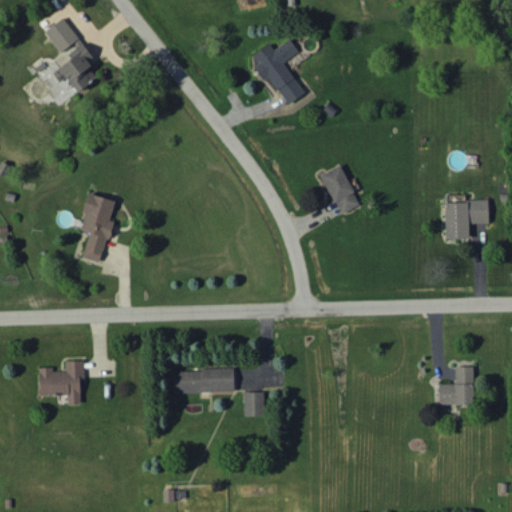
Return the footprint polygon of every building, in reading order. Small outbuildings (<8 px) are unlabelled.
[(44,30),(61,54),(65,51),(70,58),(58,66),(55,61),(39,73),(50,88),(47,90),(58,105),(97,77),(86,61),(92,57),(63,17),(44,30)] [(268,75),(287,103),(304,92),(283,61),(298,51),(289,38),(273,49),(269,43),(252,54),(258,64),(254,66),(262,79),(268,75)] [(339,213),(359,204),(340,164),(321,173),(339,213)] [(82,256),(101,261),(112,220),(109,219),(114,199),(88,192),(79,230),(88,232),(82,256)] [(488,222),(487,199),(444,200),(445,237),(468,237),(468,223),(488,222)] [(83,360),(64,360),(65,370),(53,370),(53,366),(38,367),(39,395),(67,394),(67,403),(80,403),(79,377),(84,376),(83,360)] [(438,404),(473,403),(472,365),(455,366),(455,383),(438,383),(438,404)] [(173,392),(234,391),(234,368),(173,369),(173,392)] [(244,415),(263,415),(263,391),(243,391),(244,415)]
